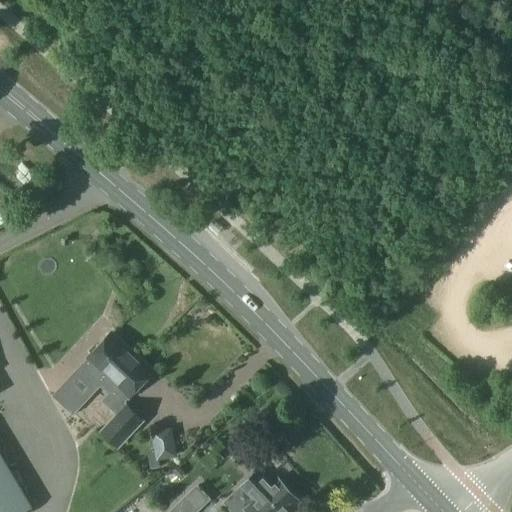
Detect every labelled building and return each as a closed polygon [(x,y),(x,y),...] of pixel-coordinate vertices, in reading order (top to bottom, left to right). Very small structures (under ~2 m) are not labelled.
[(50,321),(84,294),(71,277),(36,304),(50,321)] [(5,345),(52,396),(78,372),(30,321),(5,345)] [(90,358),(83,365),(112,392),(105,399),(119,412),(103,430),(119,445),(143,419),(123,401),(129,394),(130,395),(154,369),(113,331),(89,357),(90,358)] [(45,426),(57,415),(46,403),(34,414),(45,426)] [(171,428),(154,431),(159,457),(176,453),(171,428)] [(45,429),(23,449),(39,466),(60,446),(45,429)] [(245,436),(220,453),(236,476),(261,459),(245,436)] [(0,461),(0,511),(20,511),(28,508),(0,461)] [(254,498),(244,509),(247,511),(288,511),(299,502),(276,478),(273,481),(263,471),(245,489),(254,498)]
